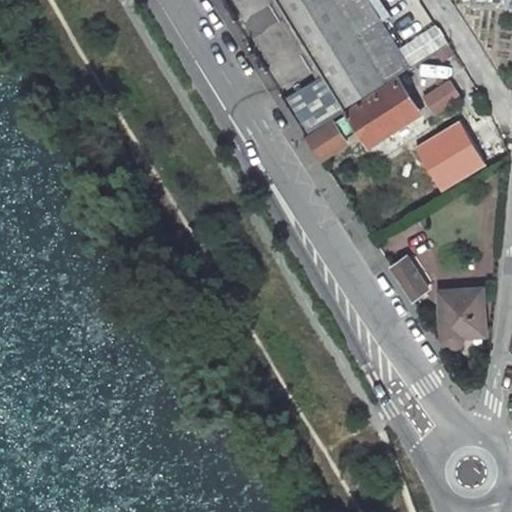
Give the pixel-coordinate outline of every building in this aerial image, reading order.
[(385,81),(334,0),(279,0),(344,106),(385,81)] [(370,0),(334,0),(385,81),(412,65),(370,0)] [(426,92),(445,80),(431,58),(412,70),(426,92)] [(420,114),(399,80),(312,134),(324,154),(337,146),(339,151),(349,145),(345,138),(358,130),(368,146),(420,114)] [(427,94),(437,112),(459,98),(448,81),(427,94)] [(447,128),(458,152),(499,132),(488,109),(447,128)] [(392,267),(412,299),(428,290),(408,258),(392,267)] [(483,332),(480,297),(449,300),(448,293),(439,294),(445,345),(466,343),(466,334),(483,332)] [(484,341),(483,332),(466,334),(466,343),(484,341)]
